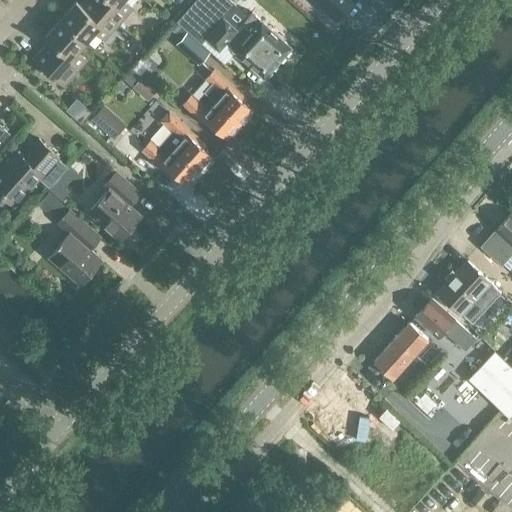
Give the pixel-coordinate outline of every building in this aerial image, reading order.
[(120,24),(92,0),(85,0),(81,5),(77,2),(61,19),(88,43),(97,33),(105,40),(114,31),(120,24)] [(92,0),(120,24),(134,8),(126,0),(125,0),(92,0)] [(291,48),(252,13),(236,31),(224,20),(236,7),(228,0),(196,0),(177,22),(202,45),(207,39),(220,51),(226,44),(264,78),(291,48)] [(350,0),(313,0),(334,18),(350,0)] [(88,43),(61,19),(45,37),(49,41),(33,58),(64,86),(87,60),(79,53),(81,51),(88,43)] [(198,64),(209,51),(186,31),(175,43),(198,64)] [(209,78),(211,81),(204,90),(242,125),(255,111),(246,102),(249,99),(217,70),(209,78)] [(155,91),(140,77),(132,86),(147,100),(155,91)] [(229,139),(242,125),(204,90),(203,91),(217,104),(211,110),(195,95),(187,103),(219,133),(220,132),(229,139)] [(89,113),(74,100),(66,109),(81,122),(89,113)] [(118,121),(102,107),(94,116),(110,130),(118,121)] [(182,139),(175,146),(165,138),(198,169),(211,155),(202,147),(205,144),(173,114),(165,123),(182,139)] [(49,187),(68,166),(57,157),(59,155),(39,138),(23,156),(18,150),(0,169),(0,191),(15,205),(39,178),(49,187)] [(198,169),(165,138),(158,146),(151,139),(143,148),(175,178),(176,176),(185,184),(198,169)] [(130,204),(141,192),(116,170),(105,183),(110,188),(89,211),(120,239),(142,215),(130,204)] [(51,208),(57,201),(46,192),(37,202),(44,208),(51,208)] [(81,283),(102,259),(90,248),(101,236),(70,209),(59,222),(70,232),(61,242),(60,241),(57,244),(58,245),(49,255),(81,283)] [(481,245),(502,264),(511,252),(511,263),(509,267),(511,269),(511,212),(481,245)] [(473,319),(501,289),(468,259),(441,289),(464,311),(473,319)] [(475,336),(431,296),(414,315),(437,335),(443,328),(465,349),(475,336)] [(393,375),(428,337),(410,321),(375,359),(393,375)] [(511,412),(511,365),(495,349),(469,376),(510,415),(511,412)] [(418,370),(423,375),(429,368),(424,364),(418,370)] [(387,409),(381,416),(389,423),(396,416),(387,409)]
